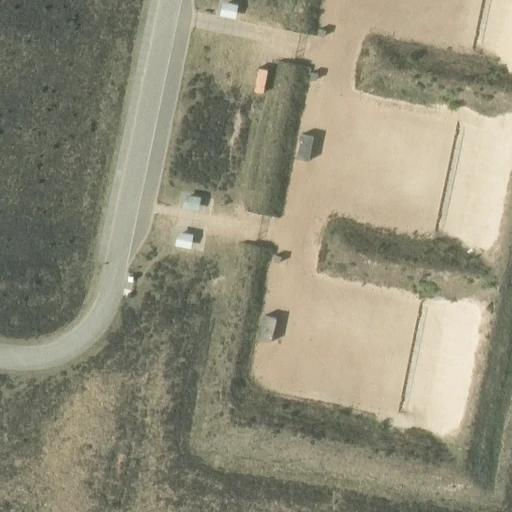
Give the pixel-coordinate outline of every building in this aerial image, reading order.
[(210,0),(211,9),(232,8),(231,0),(210,0)] [(283,18),(278,42),(299,47),(304,22),(283,18)] [(252,55),(249,80),(258,81),(261,56),(252,55)] [(191,200),(195,185),(178,181),(174,196),(191,200)] [(168,220),(170,238),(187,237),(186,219),(168,220)]
